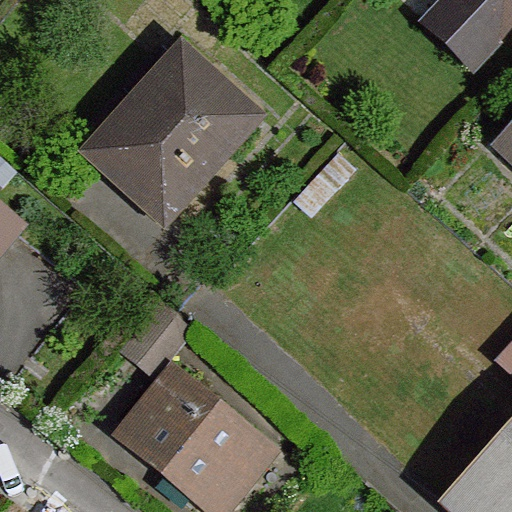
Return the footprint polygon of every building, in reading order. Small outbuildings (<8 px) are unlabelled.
[(511,0),(477,0),(503,24),(511,13),(511,0)] [(187,63),(105,152),(174,215),(257,126),(187,63)] [(0,220),(0,246),(13,231),(0,220)] [(511,308),(468,356),(511,396),(511,308)] [(159,310),(124,352),(156,378),(191,336),(159,310)] [(171,368),(122,431),(219,507),(268,444),(171,368)] [(511,511),(511,418),(442,495),(461,511),(511,511)]
